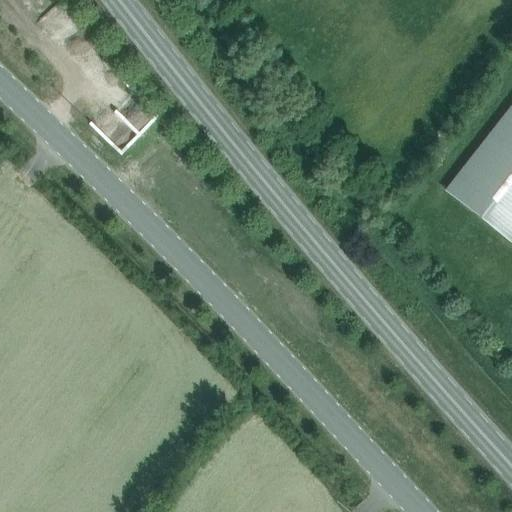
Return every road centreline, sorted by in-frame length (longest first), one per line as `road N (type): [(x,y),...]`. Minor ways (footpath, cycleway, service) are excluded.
road 1 (primary): [(511,459),(204,116),(115,0)]
road 2 (unclassified): [(421,511),(251,327),(0,83)]
